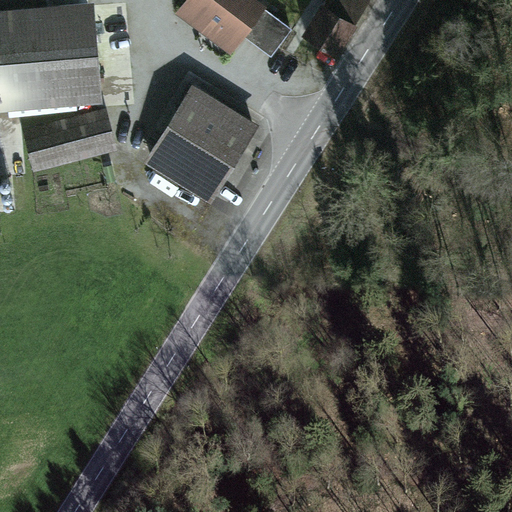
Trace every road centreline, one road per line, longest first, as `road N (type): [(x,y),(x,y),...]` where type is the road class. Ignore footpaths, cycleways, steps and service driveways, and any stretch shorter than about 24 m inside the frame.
road 1 (tertiary): [(403,0),(77,511)]
road 2 (track): [(323,126),(90,0)]
road 3 (track): [(324,125),(511,178)]
